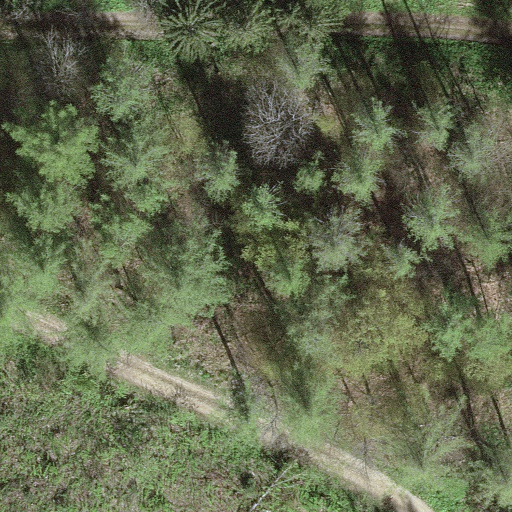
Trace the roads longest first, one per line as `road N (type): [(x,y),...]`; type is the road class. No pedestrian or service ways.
road 1 (track): [(0,25),(376,15),(511,22)]
road 2 (track): [(0,313),(346,463),(421,511)]
